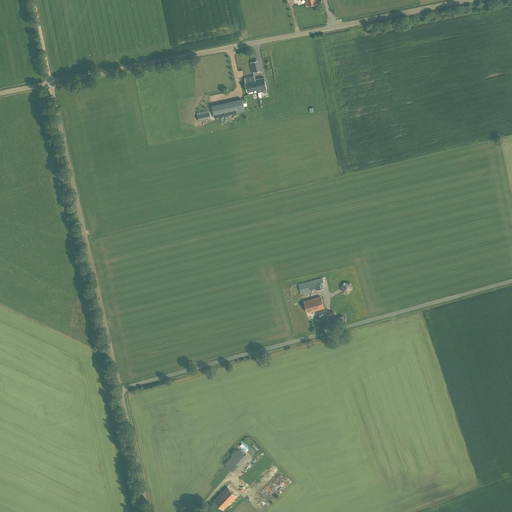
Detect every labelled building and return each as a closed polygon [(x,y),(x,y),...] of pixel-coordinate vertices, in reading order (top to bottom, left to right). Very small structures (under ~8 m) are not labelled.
[(255,79),(254,76),(245,78),(249,95),(253,94),(252,91),(267,88),(264,77),(255,79)] [(215,117),(245,111),(242,99),(212,106),(215,117)] [(198,121),(210,119),(209,110),(197,113),(198,121)] [(324,282),(323,277),(306,282),(304,282),(299,283),(299,284),(298,284),(299,285),(300,286),(299,286),(300,289),(299,290),(301,295),(309,293),(307,287),(315,285),(317,291),(324,289),(322,283),(324,282)] [(342,281),(341,292),(350,293),(351,282),(342,281)] [(307,313),(324,308),(321,296),(304,301),(307,313)] [(246,451),(248,449),(242,443),(240,445),(246,451)] [(236,469),(227,461),(224,464),(233,472),(236,469)] [(214,500),(224,510),(237,496),(227,487),(214,500)]
